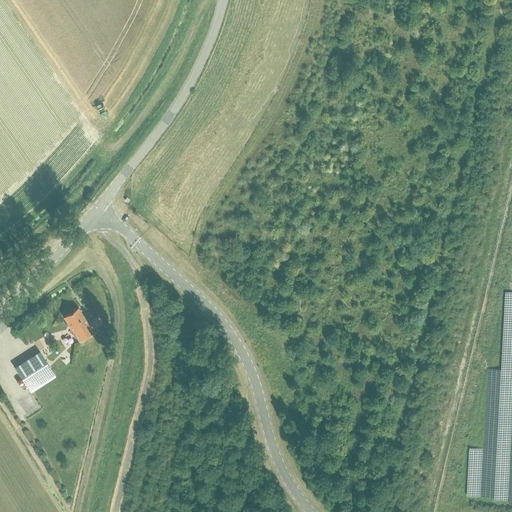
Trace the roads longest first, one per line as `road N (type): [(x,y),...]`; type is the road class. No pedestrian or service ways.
road 1 (unclassified): [(310,511),(287,481),(255,381),(227,329),(99,208)]
road 2 (unclassified): [(99,208),(197,69),(220,0)]
road 3 (unclassified): [(0,307),(99,208)]
